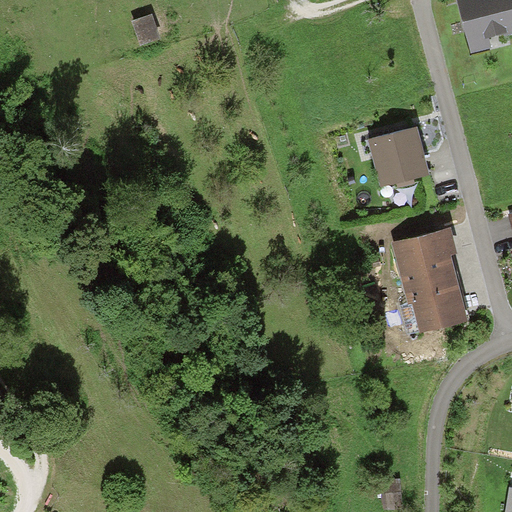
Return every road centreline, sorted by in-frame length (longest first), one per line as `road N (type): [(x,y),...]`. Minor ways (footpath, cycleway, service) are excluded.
road 1 (residential): [(507,339),(422,0)]
road 2 (residential): [(507,339),(474,353),(438,398),(427,434),(428,511)]
road 3 (track): [(0,383),(40,451),(38,486),(24,511)]
